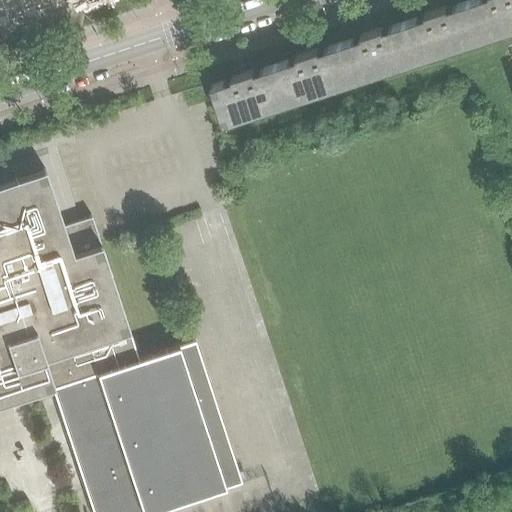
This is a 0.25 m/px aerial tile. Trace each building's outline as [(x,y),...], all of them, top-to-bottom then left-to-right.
[(0,0),(0,16),(61,0),(0,0)] [(511,0),(469,0),(467,1),(480,39),(511,28),(511,0)] [(403,22),(415,60),(480,39),(467,1),(447,7),(446,5),(423,13),(424,15),(403,22)] [(338,43),(351,81),(415,60),(403,22),(383,28),(382,27),(359,34),(360,36),(338,43)] [(274,64),(287,102),(351,81),(338,43),(318,50),(318,48),(295,55),(295,57),(274,64)] [(254,69),(231,76),(231,78),(210,85),(223,123),(287,102),(274,64),(254,71),(254,69)] [(0,402),(51,386),(92,511),(142,511),(239,480),(192,340),(136,358),(89,216),(62,225),(43,168),(0,182),(0,402)]
